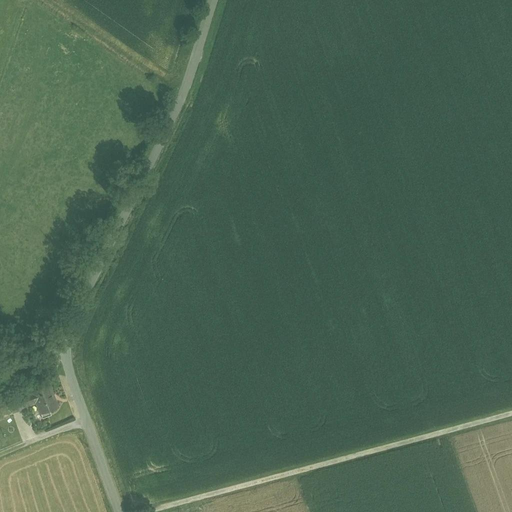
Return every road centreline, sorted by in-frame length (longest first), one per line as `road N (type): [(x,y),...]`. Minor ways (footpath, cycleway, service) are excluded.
road 1 (unclassified): [(215,0),(192,73),(83,302),(66,359),(119,511)]
road 2 (unclassified): [(511,412),(146,511)]
